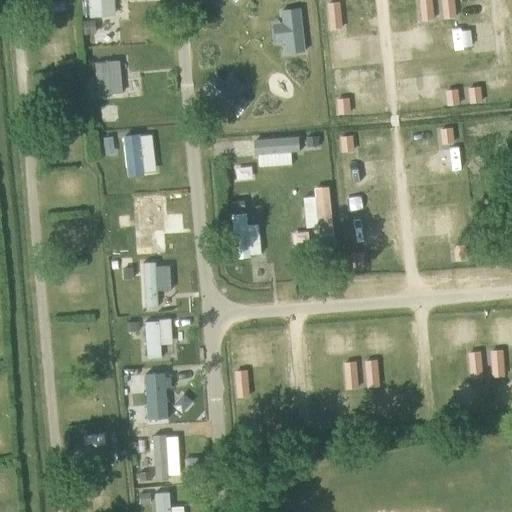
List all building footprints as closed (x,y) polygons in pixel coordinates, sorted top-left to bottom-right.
[(84,0),(85,17),(112,15),(111,0),(84,0)] [(397,16),(407,60),(432,54),(428,37),(442,33),(438,18),(426,21),(424,10),(397,16)] [(295,36),(281,37),(282,64),(313,62),(311,16),(294,17),(295,36)] [(427,61),(429,70),(408,75),(415,101),(453,91),(444,57),(427,61)] [(117,61),(92,61),(93,93),(118,92),(117,61)] [(284,95),(255,96),(256,111),(248,112),(249,126),(296,124),(295,107),(285,107),(284,95)] [(367,130),(371,156),(389,153),(386,127),(367,130)] [(152,174),(150,133),(119,135),(121,175),(152,174)] [(252,138),(253,166),(290,164),(289,152),(298,152),(297,136),(252,138)] [(82,177),(59,178),(60,199),(83,198),(82,177)] [(301,230),(290,231),(290,244),(331,242),(329,186),(309,186),(309,195),(299,196),(301,230)] [(152,230),(161,229),(160,200),(133,201),(134,250),(153,249),(152,230)] [(256,223),(245,223),(245,212),(230,213),(232,257),(258,256),(256,223)] [(89,224),(66,226),(67,253),(90,252),(89,224)] [(347,236),(350,256),(372,253),(369,233),(347,236)] [(140,309),(169,309),(169,264),(141,264),(140,309)] [(62,295),(93,292),(91,269),(59,273),(62,295)] [(142,359),(158,358),(157,344),(169,344),(168,318),(140,319),(142,359)] [(100,364),(100,340),(80,340),(81,365),(100,364)] [(160,383),(160,373),(146,374),(147,417),(174,416),(173,383),(160,383)] [(329,431),(328,409),(306,411),(307,432),(329,431)] [(83,435),(84,460),(107,458),(105,434),(83,435)] [(147,435),(149,479),(178,477),(176,434),(147,435)] [(8,471),(0,472),(0,497),(12,495),(8,471)] [(184,511),(183,493),(146,496),(147,511),(184,511)]
